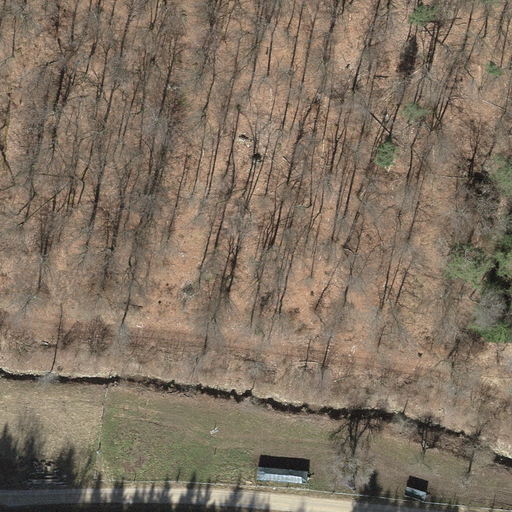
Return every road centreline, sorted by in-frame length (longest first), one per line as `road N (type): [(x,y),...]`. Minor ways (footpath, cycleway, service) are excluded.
road 1 (track): [(511,398),(429,373),(171,331),(0,317)]
road 2 (track): [(359,511),(184,494),(0,494)]
